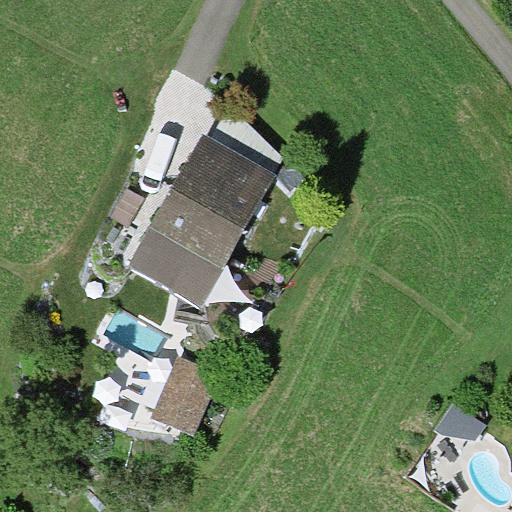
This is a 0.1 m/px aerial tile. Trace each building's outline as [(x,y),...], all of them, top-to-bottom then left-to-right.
[(230,107),(211,142),(273,177),(284,160),(230,107)] [(202,311),(277,179),(273,177),(211,142),(203,137),(128,269),(202,311)] [(177,340),(114,305),(94,340),(157,376),(177,340)] [(222,379),(180,359),(152,422),(195,441),(222,379)] [(488,426),(454,405),(435,433),(443,437),(476,443),(488,426)]
